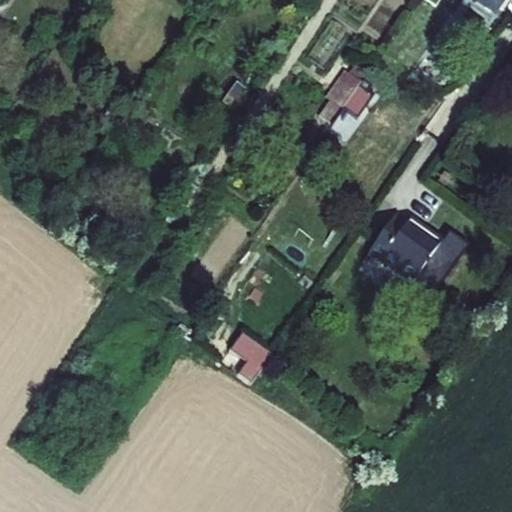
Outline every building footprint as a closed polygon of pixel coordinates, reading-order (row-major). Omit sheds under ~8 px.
[(469,0),(494,17),(505,0),(500,0),(495,8),(483,0),(469,0)] [(483,0),(495,8),(500,0),(483,0)] [(310,57),(327,68),(351,32),(334,21),(310,57)] [(424,60),(440,70),(462,36),(446,26),(424,60)] [(361,86),(368,76),(356,68),(349,77),(361,86)] [(342,113),(361,86),(349,77),(345,74),(325,101),(329,104),(342,113)] [(235,84),(221,103),(234,112),(249,92),(235,84)] [(329,104),(318,119),(331,128),(342,113),(329,104)] [(438,183),(445,188),(452,178),(445,173),(438,183)] [(392,221),(366,263),(408,293),(439,252),(392,221)]
